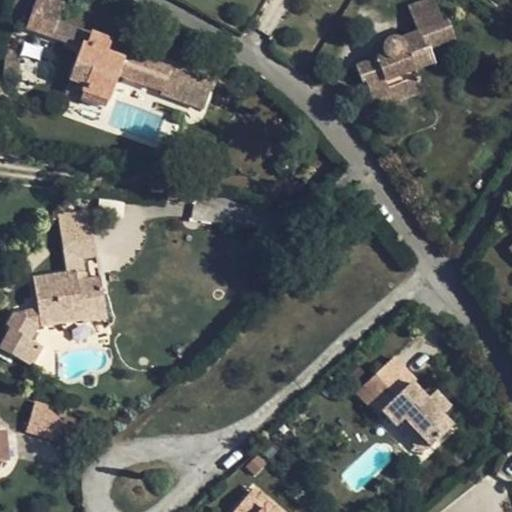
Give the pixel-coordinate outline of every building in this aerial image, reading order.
[(51,37),(57,21),(62,4),(51,0),(34,0),(25,27),(51,37)] [(430,0),(428,0),(405,8),(416,34),(394,43),(390,41),(385,41),(381,45),(380,49),(383,55),(352,68),(358,82),(361,81),(368,99),(374,97),(410,84),(416,82),(412,70),(431,63),(426,49),(452,38),(444,20),(439,21),(430,0)] [(51,37),(80,47),(88,44),(91,33),(57,21),(51,37)] [(209,84),(169,68),(123,52),(124,46),(91,33),(88,44),(80,47),(69,80),(83,86),(82,92),(105,102),(115,75),(160,92),(160,94),(201,108),(209,84)] [(374,97),(379,108),(413,95),(410,84),(374,97)] [(39,324),(90,317),(91,316),(88,293),(101,291),(99,276),(86,277),(77,279),(75,271),(85,269),(83,255),(96,253),(94,237),(74,240),(64,249),(66,272),(32,279),(33,287),(39,324)] [(86,277),(85,269),(75,271),(77,279),(86,277)] [(104,314),(101,291),(88,293),(91,316),(104,314)] [(31,308),(1,315),(11,359),(41,352),(31,308)] [(407,359),(375,384),(396,409),(390,414),(405,431),(414,424),(438,453),(462,434),(453,423),(460,418),(446,399),(436,406),(432,401),(423,388),(426,386),(407,359)] [(441,394),(432,401),(436,406),(446,399),(441,394)] [(26,431),(60,440),(68,412),(34,403),(26,431)] [(438,453),(414,424),(405,431),(427,461),(438,453)] [(0,458),(8,458),(5,432),(0,432),(0,458)] [(252,485),(247,489),(257,497),(261,494),(252,485)] [(257,497),(247,489),(227,511),(281,511),(261,494),(257,497)]
